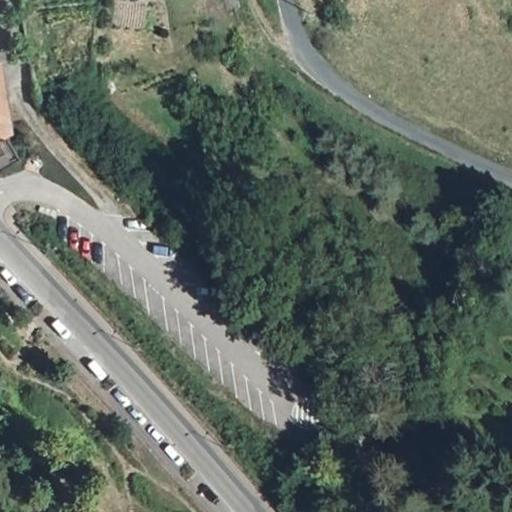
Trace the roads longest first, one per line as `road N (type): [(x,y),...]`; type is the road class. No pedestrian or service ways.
road 1 (tertiary): [(254,511),(0,243)]
road 2 (unclassified): [(281,0),(302,54),(331,85),(366,112),(511,183)]
